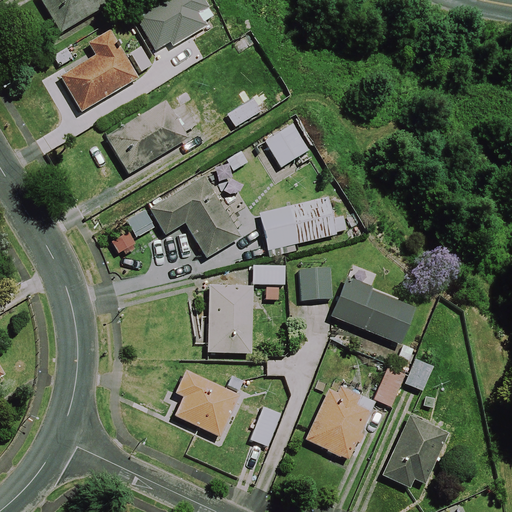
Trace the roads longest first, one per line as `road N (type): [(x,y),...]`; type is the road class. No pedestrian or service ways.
road 1 (track): [(45,242),(264,113),(309,102),(381,133),(436,137),(511,165)]
road 2 (residential): [(0,166),(45,242),(74,317),(78,362),(59,439)]
road 3 (residential): [(217,511),(59,439)]
